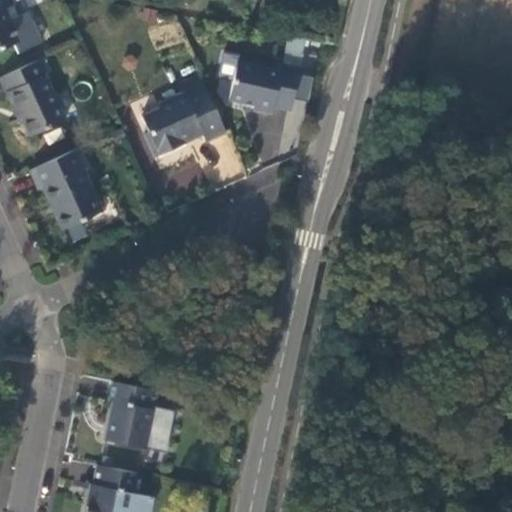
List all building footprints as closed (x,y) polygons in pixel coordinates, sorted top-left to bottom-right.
[(13,3),(11,0),(0,0),(0,47),(15,41),(19,50),(42,40),(29,9),(11,17),(6,7),(13,3)] [(234,76),(230,96),(256,101),(254,106),(273,110),(275,103),(290,107),(299,66),(281,62),(279,69),(238,61),(240,52),(224,49),(219,73),(234,76)] [(39,58),(0,75),(9,94),(15,108),(17,107),(30,134),(66,118),(39,58)] [(182,83),(185,91),(204,82),(201,74),(182,83)] [(207,141),(227,132),(204,82),(185,91),(159,102),(161,107),(143,115),(150,130),(145,132),(156,155),(176,146),(189,141),(188,138),(203,132),(207,141)] [(87,165),(79,146),(31,168),(39,187),(44,184),(52,203),(63,227),(102,210),(83,167),(87,165)] [(153,404),(156,388),(112,379),(109,399),(114,400),(111,414),(106,438),(145,446),(146,444),(166,449),(174,408),(153,404)] [(240,410),(226,406),(224,416),(238,419),(240,410)] [(138,493),(142,472),(98,463),(94,485),(92,498),(89,497),(86,511),(128,511),(129,509),(132,510),(135,492),(138,493)]
